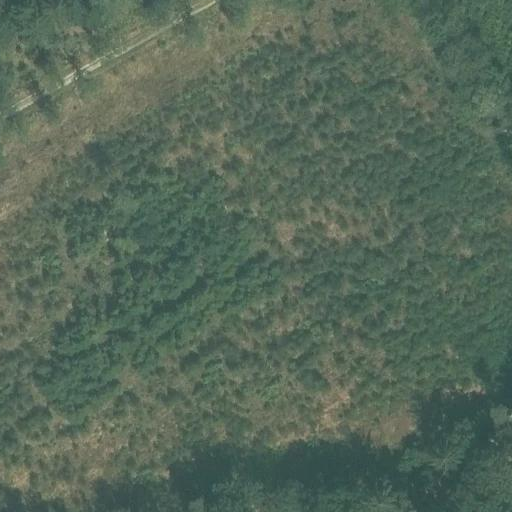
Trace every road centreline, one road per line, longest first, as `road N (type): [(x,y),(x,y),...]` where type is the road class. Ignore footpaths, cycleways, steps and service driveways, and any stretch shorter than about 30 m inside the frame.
road 1 (track): [(0,119),(218,0)]
road 2 (track): [(423,0),(511,132)]
road 3 (track): [(511,412),(441,511)]
